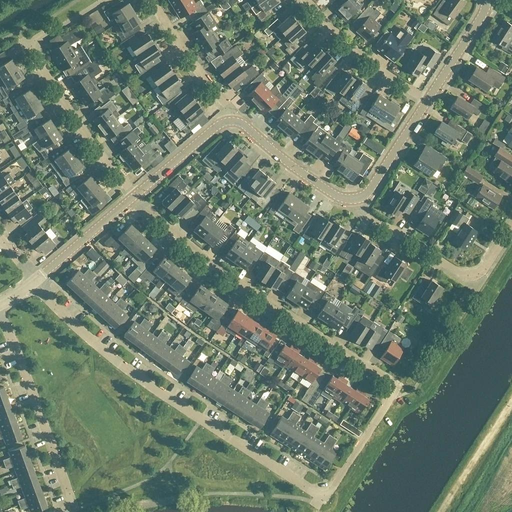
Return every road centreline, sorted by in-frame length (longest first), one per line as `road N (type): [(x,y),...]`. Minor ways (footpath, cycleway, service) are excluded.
road 1 (residential): [(322,499),(115,363),(34,282)]
road 2 (residential): [(387,401),(396,387),(223,276),(133,198)]
road 3 (track): [(511,256),(422,396),(397,413),(329,511)]
road 4 (residential): [(104,0),(30,50),(133,198)]
road 5 (residential): [(354,200),(365,216),(465,277),(477,275),(511,225)]
road 6 (residential): [(57,511),(65,493),(0,319)]
road 7 (residential): [(424,103),(353,51),(304,0)]
road 8 (residential): [(231,123),(149,0)]
road 9 (tertiary): [(354,200),(329,194),(231,123)]
road 10 (tertiary): [(133,198),(34,282)]
road 11 (track): [(511,402),(441,511)]
road 12 (tertiary): [(231,123),(133,198)]
road 13 (tertiary): [(424,103),(367,193),(354,200)]
